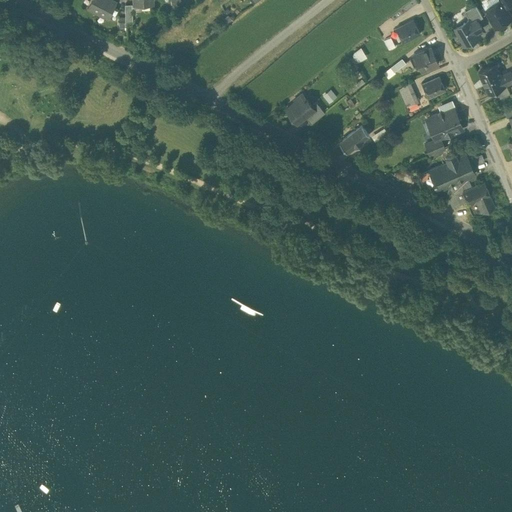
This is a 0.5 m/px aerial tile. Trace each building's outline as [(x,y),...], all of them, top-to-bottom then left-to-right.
[(115,1),(112,0),(91,0),(88,6),(107,16),(115,1)] [(501,1),(486,10),(496,27),(511,18),(505,8),(501,1)] [(476,4),(465,11),(470,19),(472,22),(477,19),(477,20),(483,17),(476,4)] [(413,18),(396,27),(403,41),(420,33),(413,18)] [(472,22),(470,19),(455,28),(465,45),(480,36),(477,31),(482,28),(477,20),(477,19),(472,22)] [(390,37),(384,40),(389,49),(395,45),(390,37)] [(352,52),(358,62),(368,56),(362,46),(352,52)] [(431,46),(416,52),(420,60),(417,61),(421,70),(438,63),(431,46)] [(402,57),(391,66),(394,71),(405,62),(402,57)] [(495,64),(479,71),(489,93),(494,90),(505,85),(501,75),(495,64)] [(511,72),(511,71),(501,75),(505,85),(511,81),(511,72)] [(439,75),(422,83),(428,97),(445,89),(439,75)] [(410,81),(399,88),(407,106),(419,101),(410,81)] [(505,85),(494,90),(499,101),(510,95),(505,85)] [(295,101),(286,108),(297,122),(305,116),(314,109),(311,104),(304,96),(296,102),(295,101)] [(355,105),(350,98),(346,101),(351,108),(355,105)] [(314,109),(305,116),(311,123),(324,112),(316,100),(311,104),(314,109)] [(453,108),(444,111),(440,110),(438,114),(427,118),(436,139),(440,137),(462,128),(453,108)] [(361,125),(339,142),(347,152),(355,145),(356,146),(362,141),(361,140),(369,134),(361,125)] [(440,137),(436,139),(425,144),(430,154),(445,148),(440,137)] [(465,154),(416,175),(422,188),(436,182),(442,195),(447,193),(452,204),(458,202),(455,195),(463,191),(462,190),(472,186),(468,177),(474,174),(465,154)] [(472,186),(462,190),(463,191),(468,205),(469,204),(477,201),(490,195),(484,181),(472,186)] [(490,195),(477,201),(481,211),(482,211),(494,206),(490,195)] [(477,201),(469,204),(472,212),(479,212),(481,211),(477,201)]
